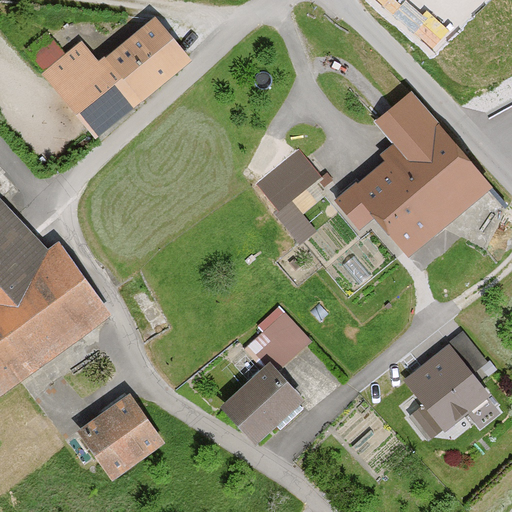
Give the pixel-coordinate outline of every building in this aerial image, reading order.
[(50,33),(27,52),(101,142),(199,61),(162,16),(105,63),(86,41),(68,55),(50,33)] [(406,149),(359,188),(419,258),(500,190),(417,91),(382,120),(406,149)] [(311,145),(257,185),(303,246),(357,205),(311,145)] [(0,215),(0,395),(102,321),(54,256),(44,267),(0,215)] [(282,307),(262,325),(293,360),(313,343),(282,307)] [(459,341),(410,379),(451,433),(501,396),(459,341)] [(282,362),(232,404),(265,444),(315,402),(282,362)] [(138,394),(86,429),(119,478),(171,443),(138,394)]
